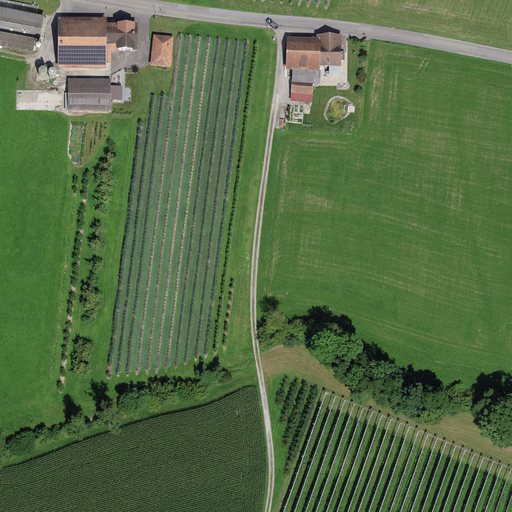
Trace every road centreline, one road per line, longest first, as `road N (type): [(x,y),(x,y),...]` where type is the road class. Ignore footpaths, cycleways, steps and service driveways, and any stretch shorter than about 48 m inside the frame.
road 1 (track): [(268,511),(272,452),(252,291),(280,22)]
road 2 (residential): [(107,0),(511,57)]
